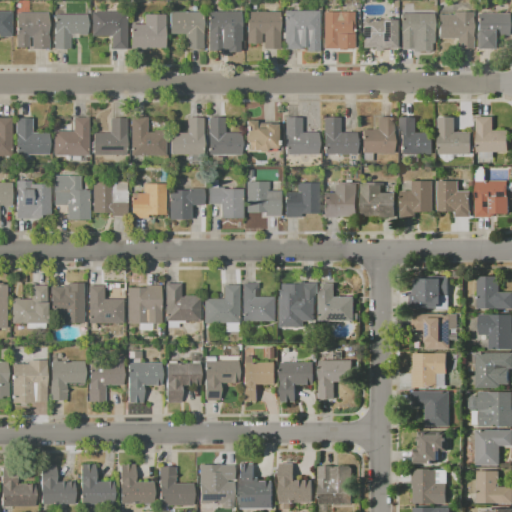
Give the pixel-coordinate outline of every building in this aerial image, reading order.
[(0,13),(13,14),(13,38),(1,38),(1,36),(0,36),(0,13)] [(94,38),(94,13),(129,13),(129,51),(113,51),(113,38),(94,38)] [(227,50),(210,50),(210,14),(242,13),(243,35),(227,35),(227,50)] [(249,14),(281,13),(282,51),(266,50),(266,35),(263,35),(264,45),(248,45),(249,14)] [(287,13),(321,13),(321,53),(308,53),(308,49),(302,49),(303,51),(286,51),(286,13),(287,13)] [(172,35),(172,14),(204,14),(205,50),(188,51),(189,35),(172,35)] [(441,40),(440,17),(456,16),(456,14),(474,14),(474,50),(459,50),(459,40),(441,40)] [(50,15),(50,50),(34,51),(34,39),(30,39),(30,49),(18,49),(18,37),(19,37),(19,15),(50,15)] [(402,50),(402,15),(435,15),(435,36),(417,35),(417,50),(402,50)] [(511,15),(510,37),(495,37),(495,51),(479,51),(479,15),(511,15)] [(89,16),(89,37),(72,37),(72,51),(56,50),(56,16),(89,16)] [(132,49),(132,26),(146,26),(146,16),(167,16),(166,50),(132,49)] [(356,18),(356,38),(354,38),(354,39),(340,39),(340,50),(325,51),(325,18),(356,18)] [(398,22),(398,50),(384,50),(384,53),(376,53),(376,49),(364,49),(364,22),(398,22)] [(479,119),(495,118),(495,132),(510,132),(510,153),(479,154),(479,119)] [(53,156),(52,132),(72,132),(72,119),(87,119),(88,156),(53,156)] [(132,119),(149,119),(149,134),(156,134),(156,132),(167,132),(168,157),(133,157),(132,119)] [(325,119),(342,120),(342,134),(358,134),(358,156),(326,156),(325,119)] [(402,119),(419,119),(418,134),(435,134),(435,156),(402,156),(402,119)] [(441,120),(457,119),(458,134),(473,134),(474,156),(441,156),(441,120)] [(0,120),(13,120),(13,158),(0,158),(0,120)] [(95,143),(95,135),(112,135),(111,120),(128,120),(129,135),(128,135),(128,157),(96,157),(95,157),(95,143)] [(172,157),(173,135),(189,135),(188,120),(205,120),(205,156),(172,157)] [(210,156),(210,120),(227,120),(227,134),(243,135),(243,156),(210,156)] [(287,120),(303,120),(303,134),(320,134),(320,156),(301,156),(301,161),(289,161),(289,156),(288,156),(287,120)] [(379,120),(397,120),(398,121),(396,121),(395,133),(395,155),(364,155),(364,132),(374,131),(374,130),(379,130),(379,120)] [(50,157),(18,156),(18,121),(34,121),(34,135),(50,135),(50,157)] [(252,122),(262,122),(262,124),(272,124),(272,126),(282,125),(282,149),(281,153),(270,153),(265,153),(263,151),(258,151),(255,151),(255,143),(252,144),(252,142),(250,141),(250,137),(252,136),(252,122)] [(91,192),(91,222),(68,222),(68,207),(56,207),(56,178),(82,178),(82,192),(91,192)] [(52,186),(52,217),(34,217),(34,220),(18,220),(18,183),(33,183),(33,186),(52,186)] [(248,184),(270,183),(270,193),(282,193),(283,218),(267,218),(267,214),(248,215),(248,184)] [(436,183),(436,214),(418,214),(418,220),(403,219),(403,212),(403,193),(415,193),(415,183),(436,183)] [(440,183),(461,183),(461,193),(473,193),(473,219),(458,219),(458,213),(440,213),(440,183)] [(479,183),(511,183),(511,184),(511,215),(498,215),(498,217),(495,217),(495,219),(479,219),(479,183)] [(96,184),(129,184),(128,218),(113,218),(113,215),(96,215),(94,215),(95,184),(96,184)] [(398,195),(398,219),(363,219),(364,184),(384,185),(384,195),(398,195)] [(0,185),(13,185),(14,207),(1,207),(1,222),(0,222),(0,185)] [(320,185),(321,215),(302,216),(302,219),(288,219),(287,195),(300,195),(300,192),(299,192),(299,185),(320,185)] [(360,185),(360,218),(342,218),(342,219),(326,219),(326,195),(339,195),(339,185),(360,185)] [(167,186),(167,217),(149,217),(149,220),(133,220),(133,196),(145,196),(145,186),(167,186)] [(244,191),(244,221),(223,221),(223,206),(210,206),(210,189),(225,189),(225,191),(244,191)] [(206,191),(206,207),(193,207),(193,222),(171,222),(171,192),(190,192),(190,190),(206,191)] [(451,278),(452,311),(413,309),(414,296),(415,296),(416,281),(420,282),(420,277),(451,278)] [(480,278),(502,278),(502,294),(511,294),(511,310),(480,310),(480,278)] [(306,329),(282,329),(282,286),(295,286),(295,284),(298,284),(298,283),(305,283),(305,285),(317,285),(317,322),(307,323),(306,329)] [(85,285),(85,325),(65,325),(65,315),(53,315),(53,289),(65,289),(65,287),(70,287),(70,285),(85,285)] [(244,323),(244,285),(260,285),(259,299),(279,299),(279,323),(244,323)] [(356,299),(356,322),(321,322),(321,285),(337,285),(337,298),(356,299)] [(167,323),(167,286),(182,286),(182,299),(185,299),(185,298),(201,298),(202,323),(167,323)] [(0,287),(8,287),(8,299),(8,330),(0,330),(0,287)] [(98,325),(90,325),(90,288),(98,288),(105,287),(106,301),(125,301),(125,325),(98,325)] [(129,325),(129,290),(147,290),(147,287),(162,287),(163,325),(129,325)] [(206,325),(206,301),(225,301),(225,287),(240,287),(240,325),(206,325)] [(13,326),(13,301),(32,301),(32,288),(48,288),(48,325),(13,326)] [(415,332),(415,316),(460,316),(460,330),(452,330),(452,351),(428,351),(428,331),(415,332)] [(482,336),(482,316),(511,316),(511,351),(491,351),(492,337),(482,336)] [(284,355),(293,355),(293,364),(316,364),(316,386),(298,386),(298,404),(283,403),(283,364),(284,364),(284,355)] [(450,355),(450,375),(448,375),(448,388),(440,388),(440,389),(415,389),(415,373),(416,373),(416,355),(450,355)] [(478,390),(479,374),(475,375),(475,367),(473,367),(473,357),(478,357),(479,355),(511,355),(511,374),(510,382),(511,382),(511,386),(503,386),(503,389),(478,390)] [(245,358),(256,358),(256,364),(278,364),(278,386),(260,386),(260,404),(245,404),(245,358)] [(99,359),(102,359),(102,365),(115,365),(115,359),(124,359),(124,387),(107,387),(107,404),(100,404),(90,404),(90,390),(91,390),(91,367),(91,359),(99,359)] [(48,362),(48,404),(37,404),(37,405),(14,405),(14,366),(29,366),(29,362),(48,362)] [(337,400),(321,400),(322,362),(355,362),(356,383),(337,383),(337,400)] [(240,363),(240,385),(222,385),(222,402),(207,402),(207,363),(240,363)] [(0,364),(9,364),(9,385),(10,385),(10,398),(3,398),(3,401),(0,401),(0,364)] [(86,385),(68,385),(68,402),(52,402),(52,388),(53,388),(53,364),(86,364),(86,385)] [(163,365),(163,387),(145,388),(145,405),(130,405),(129,366),(163,365)] [(201,365),(201,388),(183,388),(183,404),(168,404),(168,365),(201,365)] [(416,409),(416,393),(452,393),(452,428),(428,428),(428,409),(416,409)] [(511,393),(511,428),(481,428),(481,426),(475,426),(475,413),(482,413),(481,410),(479,412),(474,412),(471,410),(471,400),(474,397),(479,397),(481,399),(481,393),(511,393)] [(511,432),(511,447),(503,447),(502,467),(478,467),(479,432),(511,432)] [(415,465),(415,451),(421,451),(421,433),(451,433),(451,453),(442,453),(442,461),(440,461),(440,465),(415,465)] [(275,482),(275,510),(242,510),(242,466),(256,465),(256,479),(261,479),(261,482),(275,482)] [(314,482),(314,504),(281,504),(281,465),(296,465),(296,482),(314,482)] [(44,506),(43,466),(57,466),(57,484),(76,484),(76,506),(44,506)] [(101,506),(83,506),(83,466),(97,466),(97,484),(101,484),(116,484),(116,506),(101,506)] [(124,506),(123,467),(137,466),(137,484),(155,484),(155,505),(124,506)] [(203,505),(203,481),(201,481),(201,467),(217,467),(217,483),(235,483),(235,505),(203,505)] [(354,468),(354,506),(321,506),(320,468),(354,468)] [(4,508),(4,469),(19,469),(18,486),(36,486),(36,508),(4,508)] [(163,507),(163,469),(177,469),(177,486),(195,486),(195,507),(163,507)] [(416,505),(416,487),(415,487),(415,471),(450,471),(450,487),(449,487),(449,505),(416,505)] [(511,488),(511,505),(480,505),(480,473),(501,473),(502,485),(500,485),(500,488),(511,488)]
